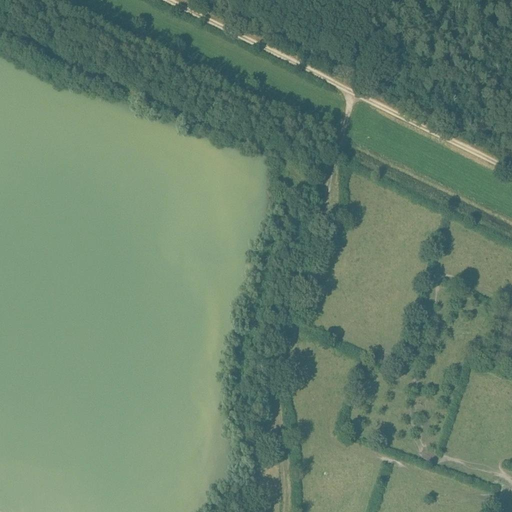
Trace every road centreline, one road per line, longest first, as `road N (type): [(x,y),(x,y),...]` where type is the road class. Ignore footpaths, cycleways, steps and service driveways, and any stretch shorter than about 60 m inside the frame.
road 1 (track): [(355,93),(278,395),(286,511)]
road 2 (track): [(511,171),(168,0)]
